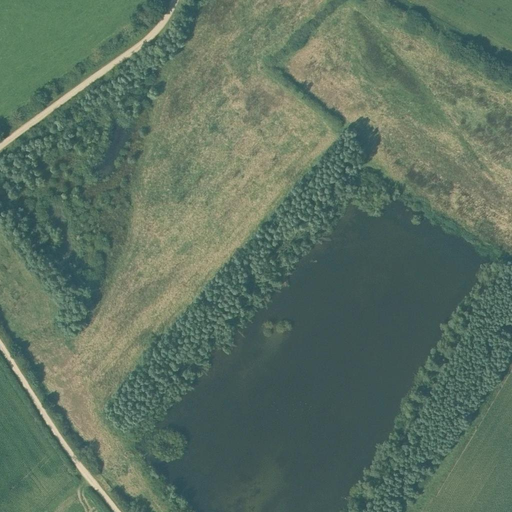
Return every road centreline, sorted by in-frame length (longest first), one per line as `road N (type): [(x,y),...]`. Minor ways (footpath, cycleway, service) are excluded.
road 1 (unclassified): [(175,0),(144,40),(0,147)]
road 2 (unclassified): [(0,343),(117,511)]
